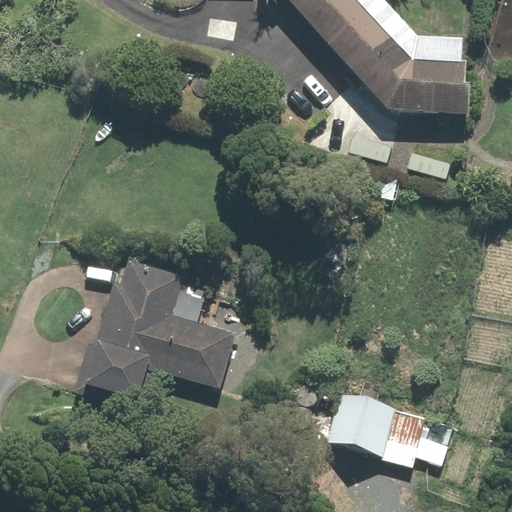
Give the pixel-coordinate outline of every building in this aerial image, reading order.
[(390,116),(469,118),(471,93),(465,92),(467,65),(458,65),(459,49),(418,46),(371,0),(360,0),(359,2),(356,0),(283,0),(279,4),(390,116)] [(412,185),(382,176),(375,200),(405,209),(412,185)] [(98,350),(90,348),(77,396),(98,402),(100,395),(140,406),(149,374),(220,394),(236,337),(174,321),(186,279),(132,265),(125,290),(115,288),(98,350)] [(429,442),(434,424),(339,397),(325,446),(414,471),(416,462),(444,470),(451,448),(429,442)] [(466,511),(467,510),(428,495),(421,511),(466,511)]
